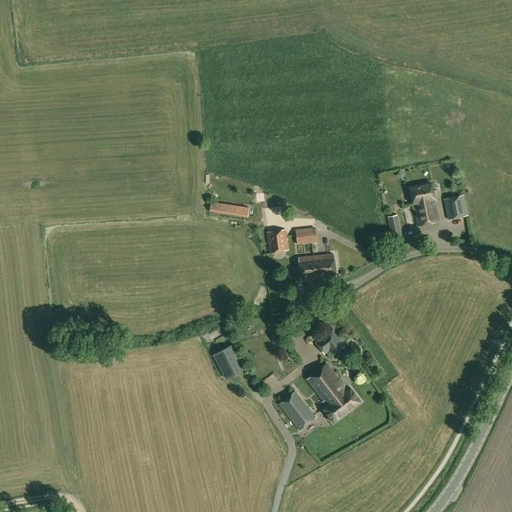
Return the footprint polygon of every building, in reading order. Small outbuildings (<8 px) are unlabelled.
[(439,221),(434,199),(435,199),(432,183),(409,188),(412,204),(413,203),(418,226),(439,221)] [(468,216),(463,195),(444,199),(448,220),(468,216)] [(209,212),(248,218),(250,207),(211,202),(209,212)] [(387,249),(404,246),(397,215),(388,217),(392,238),(385,239),(387,249)] [(295,230),(297,244),(317,243),(315,228),(295,230)] [(288,250),(285,229),(267,232),(270,253),(288,250)] [(336,278),(333,254),(298,258),(301,282),(336,278)] [(344,346),(331,330),(316,342),(324,353),(329,350),(332,354),(344,346)] [(213,355),(225,379),(244,370),(232,345),(213,355)] [(327,364),(317,372),(306,380),(323,401),(322,402),(326,406),(322,409),(333,423),(361,402),(350,387),(347,390),(327,364)] [(358,375),(363,382),(367,379),(363,372),(358,375)] [(300,430),(316,417),(295,391),(279,404),(300,430)]
